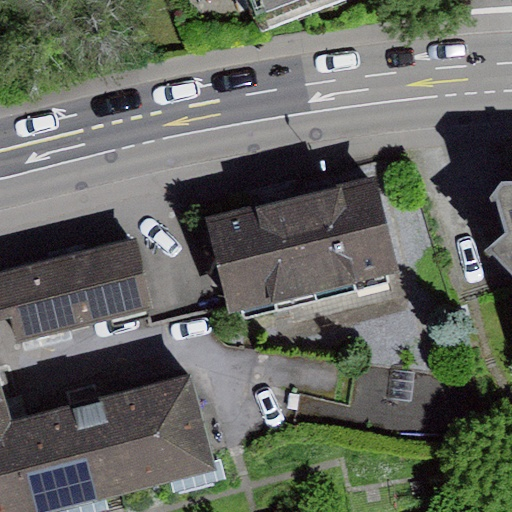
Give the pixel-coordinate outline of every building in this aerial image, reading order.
[(250,0),(264,36),(346,6),(343,0),(250,0)] [(377,185),(210,224),(232,316),(399,276),(377,185)] [(511,190),(503,192),(494,205),(511,263),(511,190)] [(136,245),(0,278),(0,350),(153,312),(136,245)] [(193,384),(11,431),(32,511),(85,511),(217,475),(193,384)] [(0,511),(32,511),(11,431),(0,391),(0,511)]
